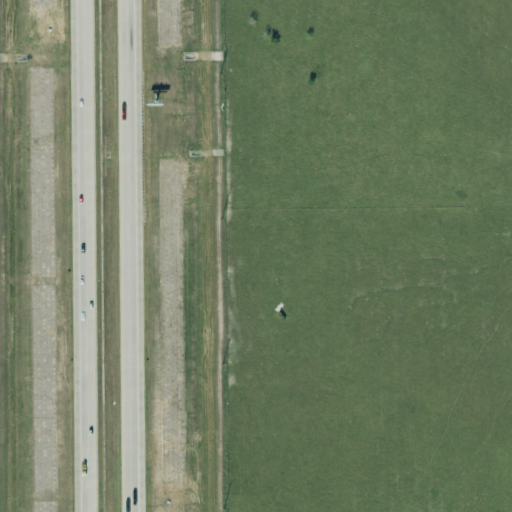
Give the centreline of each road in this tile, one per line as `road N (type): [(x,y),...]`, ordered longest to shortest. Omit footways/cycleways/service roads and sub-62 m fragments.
road 1 (motorway): [(130,511),(126,0)]
road 2 (motorway): [(81,0),(85,511)]
